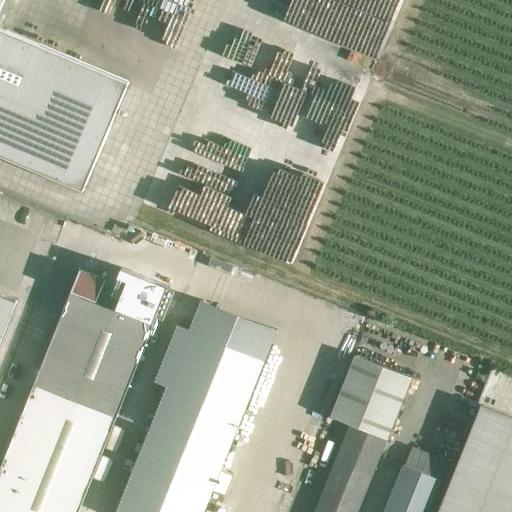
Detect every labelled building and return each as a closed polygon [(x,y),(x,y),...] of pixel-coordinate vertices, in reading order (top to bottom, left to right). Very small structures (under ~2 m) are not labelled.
[(0,156),(83,192),(129,82),(0,28),(0,156)] [(71,291),(0,469),(0,511),(78,511),(153,324),(97,302),(106,279),(80,269),(71,291)] [(0,296),(0,339),(15,303),(0,296)] [(166,386),(116,511),(203,511),(212,491),(225,496),(233,477),(228,475),(220,471),(222,465),(252,391),(265,359),(277,328),(214,302),(201,297),(189,329),(177,324),(155,382),(166,386)] [(350,424),(335,461),(314,511),(357,511),(412,377),(356,355),(331,416),(350,424)] [(511,511),(511,417),(483,405),(439,511),(511,511)] [(428,511),(448,462),(413,447),(405,466),(403,465),(383,511),(428,511)]
